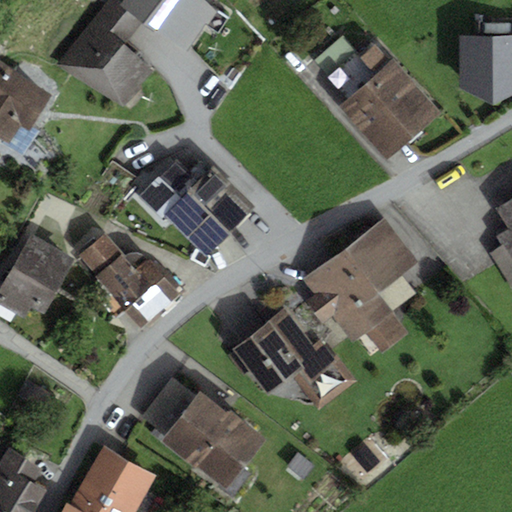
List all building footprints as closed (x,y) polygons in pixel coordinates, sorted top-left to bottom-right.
[(126,48),(144,24),(111,0),(107,0),(61,63),(126,111),(156,70),(126,48)] [(111,0),(144,24),(186,52),(216,14),(203,0),(111,0)] [(484,36),(510,36),(510,23),(484,23),(484,36)] [(484,36),(459,36),(460,89),(495,106),(511,96),(511,35),(510,36),(484,36)] [(327,76),(355,51),(341,36),(313,61),(327,76)] [(376,75),(390,63),(375,46),(361,58),(376,75)] [(363,134),(417,86),(393,60),(390,63),(376,75),(339,108),(363,134)] [(52,97),(0,61),(0,139),(9,145),(21,127),(29,132),(52,97)] [(386,160),(440,113),(417,86),(363,134),(386,160)] [(165,216),(186,238),(232,193),(210,172),(182,199),(165,216)] [(139,195),(161,219),(165,216),(182,199),(160,175),(139,195)] [(186,238),(206,258),(252,214),(232,193),(186,238)] [(511,199),(497,209),(510,229),(498,236),(503,245),(489,253),(511,290),(511,199)] [(385,220),(346,250),(379,294),(418,264),(385,220)] [(45,314),(74,259),(28,235),(0,286),(0,305),(23,318),(30,306),(45,314)] [(79,256),(96,277),(122,255),(105,235),(79,256)] [(379,294),(346,250),(305,281),(315,295),(306,302),(323,324),(332,317),(352,343),(366,333),(393,312),(379,294)] [(122,255),(96,277),(141,329),(184,291),(156,260),(152,263),(149,260),(148,261),(144,257),(139,254),(133,254),(130,255),(127,256),(124,258),(122,255)] [(265,395),(301,370),(310,382),(339,361),(322,338),(311,346),(286,311),(233,348),(265,395)] [(408,332),(393,312),(366,333),(381,353),(408,332)] [(167,437),(197,396),(172,378),(142,418),(167,437)] [(266,441),(200,392),(197,396),(167,437),(163,442),(229,490),(266,441)] [(105,446),(70,506),(80,511),(136,511),(158,477),(105,446)] [(9,449),(0,463),(0,511),(34,511),(47,491),(35,484),(44,471),(9,449)] [(303,480),(313,466),(297,455),(287,469),(303,480)]
